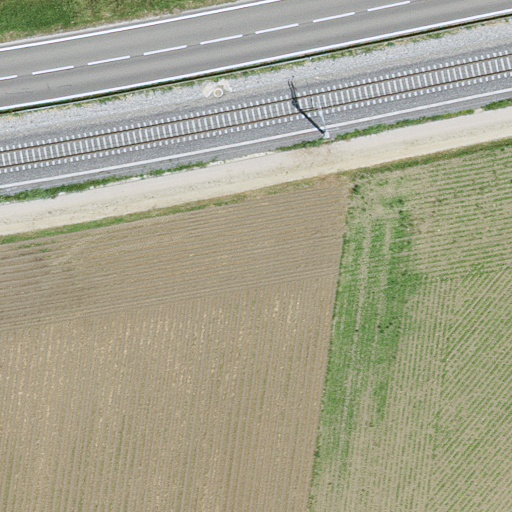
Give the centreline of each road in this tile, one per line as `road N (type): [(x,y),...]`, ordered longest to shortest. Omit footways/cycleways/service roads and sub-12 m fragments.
road 1 (track): [(0,216),(156,195),(511,124)]
road 2 (secondary): [(415,0),(0,74)]
